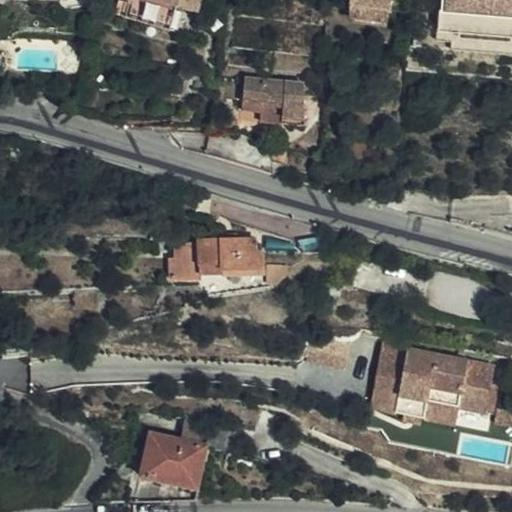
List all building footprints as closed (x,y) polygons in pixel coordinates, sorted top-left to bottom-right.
[(178,6),(158,0),(129,0),(125,15),(172,28),(178,6)] [(158,0),(178,6),(197,11),(199,0),(158,0)] [(350,0),(349,22),(389,25),(390,0),(350,0)] [(511,0),(443,0),(443,12),(511,14),(511,0)] [(182,68),(166,67),(165,76),(181,78),(182,68)] [(280,105),(279,123),(304,124),(298,81),(239,79),(239,111),(259,112),(261,112),(261,104),(280,105)] [(258,126),(265,126),(279,127),(279,123),(280,105),(261,104),(261,112),(259,112),(258,114),(258,126)] [(209,113),(206,132),(239,134),(261,140),(265,126),(258,126),(258,114),(209,113)] [(351,149),(370,150),(370,137),(351,137),(351,149)] [(200,276),(222,276),(222,268),(258,268),(258,247),(255,248),(255,235),(198,237),(198,239),(182,240),(182,245),(174,246),(175,255),(168,255),(170,279),(200,278),(200,276)] [(267,283),(282,283),(288,272),(288,262),(268,261),(267,283)] [(327,286),(347,289),(349,276),(327,274),(327,286)] [(102,304),(101,287),(99,282),(73,283),(76,306),(102,305),(102,304)] [(101,287),(102,304),(109,304),(109,287),(101,287)] [(397,410),(398,410),(427,415),(429,395),(460,402),(489,408),(495,359),(409,343),(406,357),(380,354),(374,385),(387,388),(400,390),(397,410)] [(383,406),(397,410),(400,390),(387,388),(383,406)] [(429,395),(427,415),(456,421),(460,402),(429,395)] [(187,412),(184,427),(204,431),(207,414),(187,412)] [(204,431),(184,427),(182,435),(191,437),(192,433),(203,435),(204,431)] [(191,437),(182,435),(151,429),(141,473),(200,486),(208,441),(202,440),(203,435),(192,433),(191,437)]
